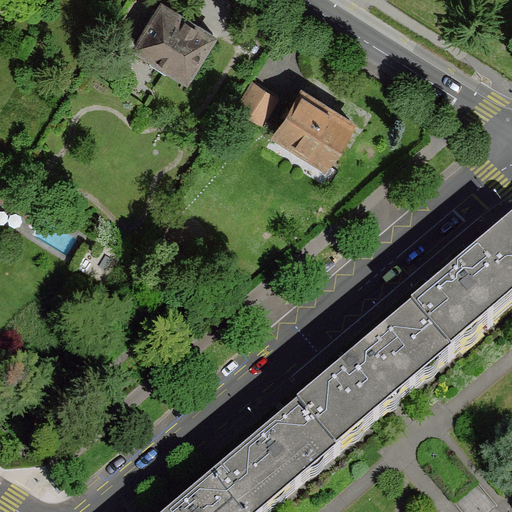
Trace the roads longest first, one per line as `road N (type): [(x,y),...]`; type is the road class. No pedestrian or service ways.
road 1 (tertiary): [(511,162),(99,511)]
road 2 (tertiary): [(305,0),(511,126)]
